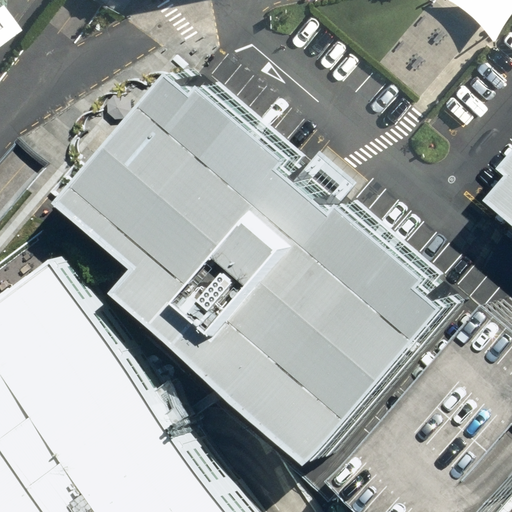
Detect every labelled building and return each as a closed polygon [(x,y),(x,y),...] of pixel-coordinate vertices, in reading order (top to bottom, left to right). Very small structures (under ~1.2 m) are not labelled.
[(511,0),(455,0),(461,3),(475,18),(490,38),(500,17),(511,4),(511,0)] [(456,294),(186,59),(68,193),(143,258),(123,281),(318,451),(456,294)] [(511,161),(493,184),(511,200),(511,161)] [(252,511),(62,258),(0,304),(0,364),(5,371),(0,373),(0,511),(252,511)] [(511,325),(488,305),(330,486),(359,511),(487,511),(511,484),(511,325)]
